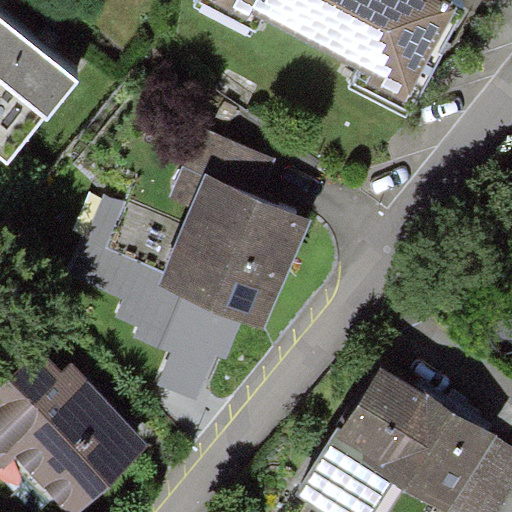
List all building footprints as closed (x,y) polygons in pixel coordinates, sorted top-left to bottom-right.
[(51,42),(0,0),(0,144),(7,151),(78,65),(51,42)] [(479,3),(472,0),(244,0),(429,97),(479,3)] [(269,149),(196,118),(166,185),(190,195),(161,261),(248,298),(266,306),(311,202),(256,178),(269,149)] [(227,348),(248,298),(161,261),(110,240),(127,201),(105,191),(74,263),(128,286),(119,306),(139,315),(134,325),(174,342),(161,371),(196,386),(214,343),(227,348)] [(41,324),(0,362),(0,462),(34,499),(54,481),(76,505),(155,431),(71,341),(63,348),(41,324)] [(357,510),(391,461),(465,511),(501,511),(511,496),(511,439),(393,359),(311,478),(357,510)]
